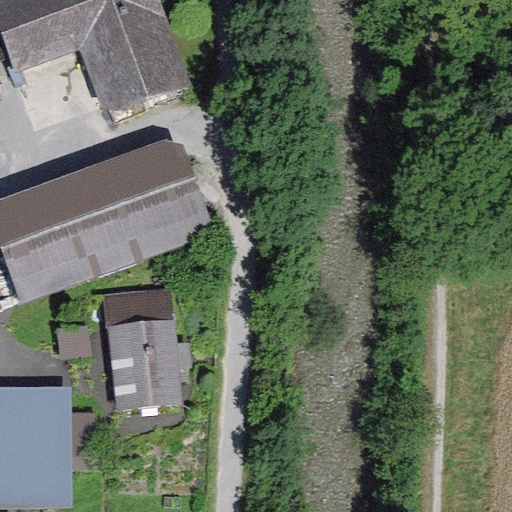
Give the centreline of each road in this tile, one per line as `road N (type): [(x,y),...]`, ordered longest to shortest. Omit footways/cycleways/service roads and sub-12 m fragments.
road 1 (unknown): [(415,0),(439,174),(436,511)]
road 2 (residential): [(0,197),(231,118)]
